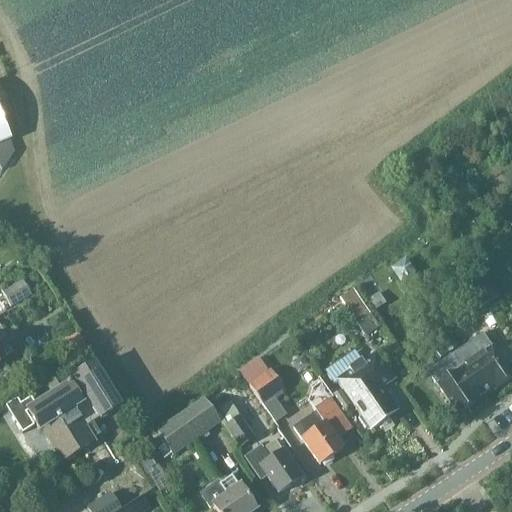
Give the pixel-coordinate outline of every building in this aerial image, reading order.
[(0,144),(9,141),(0,119),(0,144)] [(9,141),(0,144),(0,170),(0,171),(13,151),(12,148),(9,141)] [(459,264),(447,272),(474,315),(499,299),(483,273),(479,266),(466,275),(459,264)] [(10,308),(30,295),(22,281),(1,294),(10,308)] [(351,291),(339,300),(355,324),(355,325),(365,338),(378,329),(351,291)] [(368,301),(375,311),(385,304),(378,294),(368,301)] [(444,327),(434,334),(449,357),(471,388),(470,389),(475,396),(478,396),(481,394),(491,387),(493,390),(511,376),(511,371),(504,361),(500,363),(480,335),(459,350),(444,327)] [(76,334),(60,343),(71,360),(86,350),(76,334)] [(340,361),(323,372),(333,385),(337,382),(361,417),(358,420),(364,430),(368,427),(370,431),(395,414),(376,386),(387,377),(374,357),(361,365),(359,362),(347,371),(340,361)] [(472,401),(478,396),(475,396),(470,389),(471,388),(449,357),(426,372),(456,416),(473,404),(472,401)] [(257,360),(238,373),(261,406),(272,398),(282,391),(269,371),(267,373),(257,360)] [(17,398),(5,406),(22,433),(34,426),(38,433),(43,431),(62,463),(93,444),(84,429),(119,407),(94,366),(76,377),(81,385),(72,390),(68,384),(65,386),(57,370),(42,380),(53,397),(36,407),(30,397),(20,403),(17,398)] [(342,410),(349,405),(339,391),(332,396),(342,410)] [(315,413),(293,428),(302,441),(319,467),(342,451),(335,441),(351,430),(330,400),(314,411),(315,413)] [(172,458),(219,425),(211,415),(202,401),(149,437),(154,444),(153,445),(163,460),(170,456),(172,458)] [(224,427),(239,449),(254,439),(228,403),(211,415),(219,425),(224,427)] [(259,448),(241,460),(258,484),(266,478),(278,496),(301,480),(283,453),(281,454),(274,443),(267,448),(262,451),(259,448)] [(147,450),(137,457),(159,493),(170,486),(147,450)] [(219,484),(200,497),(209,509),(213,506),(217,511),(252,511),(256,510),(241,487),(238,489),(230,479),(220,486),(219,484)] [(122,511),(121,510),(110,493),(87,508),(88,511),(122,511)] [(166,507),(169,511),(181,511),(175,501),(166,507)]
